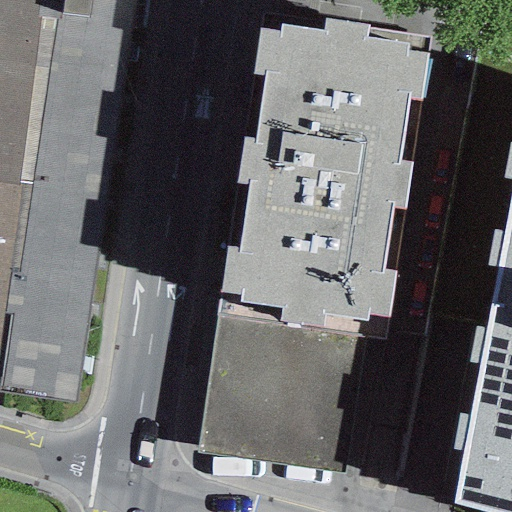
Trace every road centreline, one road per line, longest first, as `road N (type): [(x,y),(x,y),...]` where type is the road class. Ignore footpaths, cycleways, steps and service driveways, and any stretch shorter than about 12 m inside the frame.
road 1 (secondary): [(124,480),(198,0)]
road 2 (residential): [(0,444),(124,480)]
